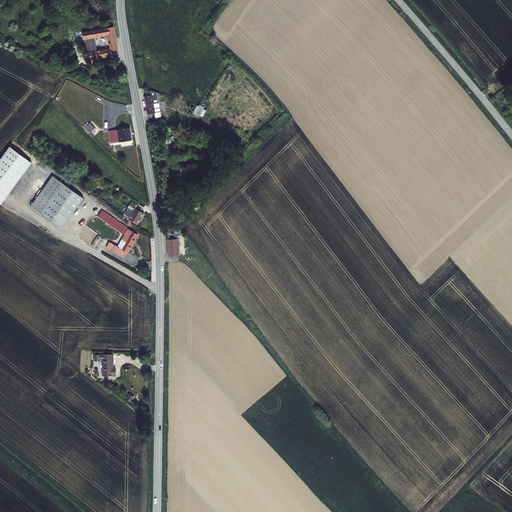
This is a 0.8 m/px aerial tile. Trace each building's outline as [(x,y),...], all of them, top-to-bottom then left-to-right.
[(121,54),(116,25),(107,26),(83,30),(87,50),(96,49),(94,37),(109,34),(112,47),(97,50),(86,51),(88,60),(121,54)] [(145,95),(147,112),(153,112),(154,116),(160,115),(157,91),(145,87),(146,94),(145,95)] [(95,128),(90,123),(85,128),(91,133),(95,128)] [(128,127),(109,131),(111,143),(131,140),(128,127)] [(0,203),(1,204),(33,162),(10,146),(0,158),(0,203)] [(41,213),(63,184),(53,176),(31,206),(41,213)] [(63,184),(41,213),(61,229),(83,198),(63,184)] [(140,207),(134,202),(129,209),(134,213),(131,216),(126,213),(124,216),(139,226),(146,215),(138,210),(140,207)] [(106,247),(123,258),(126,252),(128,253),(138,235),(102,210),(98,216),(125,235),(117,247),(110,241),(106,247)] [(179,238),(177,231),(166,232),(167,259),(178,259),(176,238),(179,238)] [(114,351),(95,351),(95,358),(100,358),(100,356),(104,355),(103,371),(115,371),(116,365),(114,365),(114,351)] [(129,393),(125,398),(131,402),(135,397),(129,393)]
